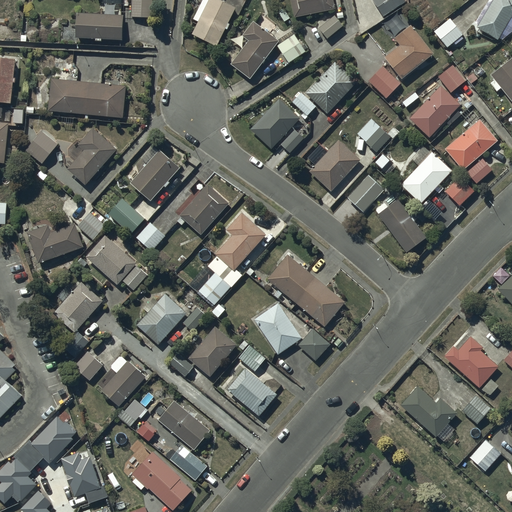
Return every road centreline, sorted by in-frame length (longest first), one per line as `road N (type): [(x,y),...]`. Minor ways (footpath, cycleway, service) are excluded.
road 1 (residential): [(194,100),(207,133),(418,305)]
road 2 (residential): [(238,511),(418,305)]
road 3 (unknown): [(207,133),(374,10)]
road 4 (residential): [(418,305),(511,210)]
